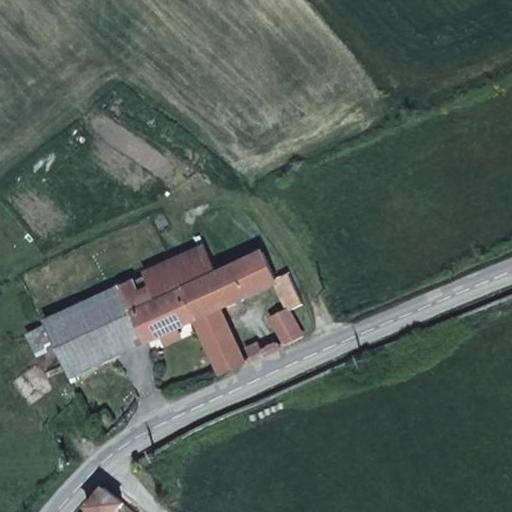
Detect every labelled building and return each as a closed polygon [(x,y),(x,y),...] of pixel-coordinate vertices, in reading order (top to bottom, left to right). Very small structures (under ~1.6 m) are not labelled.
[(219,273),(200,235),(162,252),(181,291),(219,273)] [(181,291),(162,252),(116,273),(120,283),(133,313),(181,291)] [(276,279),(262,252),(219,273),(181,291),(195,318),(221,307),(274,283),(277,281),(276,279)] [(303,304),(289,273),(276,279),(277,281),(274,283),(288,310),(290,310),(303,304)] [(133,313),(120,283),(44,320),(72,377),(145,341),(133,313)] [(195,318),(181,291),(133,313),(145,341),(195,318)] [(247,363),(221,307),(195,318),(222,375),(247,363)] [(303,336),(290,310),(288,310),(274,316),(289,343),(303,336)] [(101,487),(86,507),(92,511),(114,511),(121,503),(101,487)]
